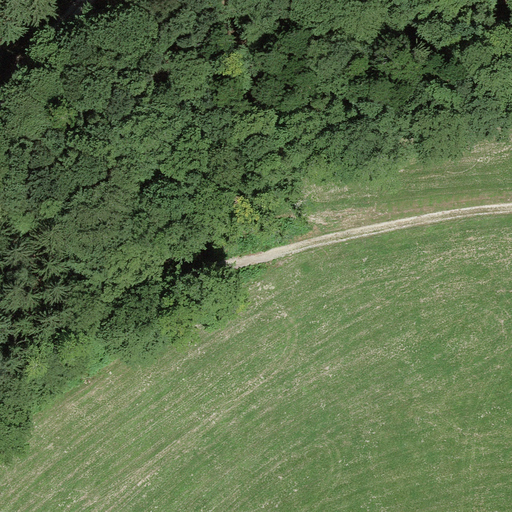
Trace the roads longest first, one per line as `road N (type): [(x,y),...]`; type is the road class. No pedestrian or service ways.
road 1 (track): [(0,396),(95,319),(150,290),(324,239),(511,214)]
road 2 (track): [(108,311),(138,247),(218,195),(511,70)]
road 3 (track): [(0,104),(93,0)]
